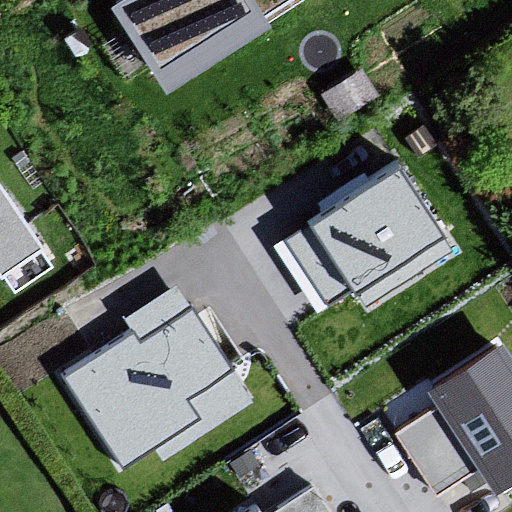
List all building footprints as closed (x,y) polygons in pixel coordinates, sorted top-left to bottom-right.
[(284,0),(103,0),(163,95),(271,29),(262,14),(284,0)] [(443,240),(396,164),(283,234),(330,310),(443,240)] [(0,275),(43,246),(0,184),(0,275)] [(124,326),(62,369),(128,465),(187,425),(171,401),(228,361),(191,308),(137,345),(124,326)] [(511,475),(511,364),(498,343),(430,388),(442,407),(397,437),(433,492),(466,471),(482,495),(511,475)] [(265,511),(261,505),(250,511),(323,511),(310,491),(276,511),(265,511)]
